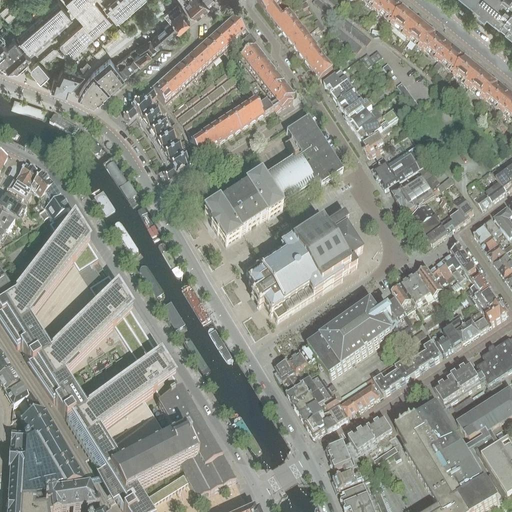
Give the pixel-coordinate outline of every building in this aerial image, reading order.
[(65,0),(64,2),(69,8),(75,15),(84,8),(76,0),(65,0)] [(92,0),(76,0),(84,8),(93,1),(92,0)] [(111,0),(104,7),(118,22),(121,26),(151,0),(162,11),(164,8),(164,5),(159,0),(111,0)] [(182,0),(194,13),(197,13),(208,3),(205,0),(182,0)] [(267,15),(275,9),(282,0),(258,0),(259,0),(260,2),(258,4),(267,15)] [(372,11),(376,14),(387,0),(362,0),(360,2),(364,5),(366,3),(374,9),(372,11)] [(388,24),(391,27),(404,10),(397,5),(396,5),(389,0),(387,0),(376,14),(379,17),(381,15),(389,22),(388,24)] [(511,0),(509,0),(510,0),(509,0),(468,0),(480,10),(479,12),(486,17),(487,15),(498,24),(510,34),(511,35),(511,0)] [(71,17),(75,15),(69,8),(65,11),(58,3),(56,1),(16,37),(30,53),(71,17)] [(172,21),(179,29),(189,20),(177,5),(167,13),(164,16),(170,23),(172,21)] [(0,14),(2,17),(10,10),(7,6),(0,12),(0,14)] [(103,30),(112,23),(110,21),(99,8),(91,15),(103,30)] [(267,15),(282,35),(296,24),(290,16),(284,20),(275,9),(267,15)] [(402,38),(406,41),(419,25),(411,18),(412,17),(404,10),(391,27),(390,29),(394,32),(395,30),(404,36),(402,38)] [(16,16),(12,12),(4,18),(8,23),(16,16)] [(95,37),(103,30),(91,15),(82,23),(95,37)] [(164,29),(171,36),(179,29),(172,21),(170,23),(164,28),(165,28),(164,29)] [(82,23),(74,30),(87,44),(95,37),(82,23)] [(232,49),(241,41),(246,37),(235,23),(232,24),(231,23),(225,27),(226,28),(219,34),(232,49)] [(293,49),(308,38),(296,24),(282,35),(293,49)] [(421,54),(423,52),(436,36),(429,31),(428,32),(419,25),(406,41),(409,44),(411,42),(419,49),(417,51),(421,54)] [(119,28),(117,29),(115,31),(117,34),(104,45),(108,49),(122,38),(120,36),(124,33),(119,28)] [(157,35),(164,43),(171,36),(164,29),(157,35)] [(74,30),(66,37),(79,51),(87,44),(74,30)] [(211,39),(205,45),(219,61),(232,49),(219,34),(212,40),(211,39)] [(150,41),(156,49),(164,43),(157,35),(150,41)] [(434,62),(438,65),(450,49),(442,43),(443,42),(436,36),(423,52),(426,55),(428,53),(436,60),(434,62)] [(70,59),(79,51),(66,37),(59,43),(59,46),(70,59)] [(261,57),(246,37),(241,41),(244,45),(240,48),(245,56),(239,60),(246,69),(261,57)] [(319,53),(308,38),(293,49),(305,64),(318,54),(319,53)] [(14,39),(7,46),(0,51),(0,62),(4,64),(13,71),(30,58),(14,39)] [(148,39),(129,53),(130,55),(134,58),(145,50),(149,55),(156,49),(150,41),(148,39)] [(205,73),(219,61),(205,45),(198,51),(199,52),(192,58),(205,73)] [(105,52),(104,50),(101,47),(92,56),(95,60),(105,52)] [(58,52),(56,49),(53,49),(39,60),(43,65),(58,52)] [(453,77),(466,61),(458,55),(457,55),(450,49),(438,65),(442,68),(443,66),(451,72),(450,74),(453,77)] [(139,65),(149,55),(145,50),(134,58),(139,65)] [(361,61),(368,70),(382,60),(377,53),(368,60),(366,57),(361,61)] [(326,64),(318,54),(305,64),(312,74),(326,64)] [(139,65),(134,58),(130,55),(122,61),(131,72),(139,65)] [(272,71),(261,57),(246,69),(257,83),(272,71)] [(205,73),(192,58),(185,64),(185,63),(178,69),(192,85),(205,73)] [(93,73),(100,83),(107,93),(124,78),(115,66),(109,59),(108,59),(93,73)] [(115,66),(124,78),(131,72),(122,61),(115,66)] [(468,91),(480,75),(471,68),(473,66),(466,61),(453,77),(452,79),(456,82),(458,80),(466,86),(464,88),(468,91)] [(40,82),(48,75),(37,62),(30,68),(29,71),(39,82),(40,82)] [(66,93),(66,92),(68,86),(71,87),(83,73),(86,70),(90,65),(86,62),(82,67),(80,67),(79,72),(61,67),(57,77),(54,76),(50,88),(66,93)] [(333,74),(326,64),(312,74),(320,84),(333,74)] [(387,77),(392,73),(387,66),(383,70),(387,77)] [(179,97),(192,85),(178,69),(171,75),(172,76),(165,82),(179,97)] [(282,85),(272,71),(257,83),(267,96),(282,85)] [(85,101),(100,83),(93,73),(92,73),(84,84),(77,97),(85,101)] [(48,75),(40,82),(41,84),(47,86),(49,82),(46,78),(49,75),(48,75)] [(181,127),(242,81),(237,75),(177,121),(181,127)] [(324,88),(331,98),(348,85),(341,75),(324,88)] [(484,105),(485,103),(498,87),(491,81),(490,83),(480,75),(468,91),(472,94),(473,92),(481,99),(480,101),(484,105)] [(215,83),(217,86),(227,79),(224,76),(215,83)] [(165,109),(179,97),(165,82),(159,88),(158,87),(151,93),(163,107),(165,109)] [(93,105),(107,93),(100,83),(85,101),(93,105)] [(293,99),(282,85),(267,96),(274,105),(280,113),(292,105),(290,102),(293,99)] [(331,98),(338,107),(355,95),(348,85),(331,98)] [(407,92),(402,85),(397,89),(402,95),(407,92)] [(200,95),(202,98),(214,89),(212,86),(200,95)] [(500,115),(511,100),(504,94),(505,93),(498,87),(485,103),(488,106),(490,104),(498,110),(497,112),(500,115)] [(403,105),(411,98),(408,93),(399,100),(403,105)] [(135,108),(145,120),(153,114),(148,108),(156,101),(150,95),(135,108)] [(338,107),(345,117),(362,104),(355,95),(338,107)] [(229,99),(227,96),(207,111),(209,114),(229,99)] [(173,116),(175,119),(199,100),(197,97),(173,116)] [(511,125),(511,99),(511,100),(500,115),(504,118),(505,116),(511,121),(511,124),(511,125)] [(12,102),(9,112),(42,123),(46,113),(12,102)] [(275,116),(280,113),(274,105),(270,108),(268,106),(265,105),(258,110),(254,103),(246,108),(256,122),(262,118),(263,119),(273,113),(275,116)] [(419,108),(415,103),(410,106),(414,111),(419,108)] [(364,107),(362,104),(345,117),(347,120),(345,122),(350,128),(370,114),(372,112),(367,105),(364,107)] [(164,117),(166,115),(159,106),(156,108),(164,117)] [(135,124),(137,126),(145,120),(135,108),(123,119),(125,121),(122,123),(129,130),(135,124)] [(248,128),(256,122),(246,108),(231,118),(241,134),(249,129),(248,128)] [(393,112),(383,119),(388,126),(398,119),(393,112)] [(137,126),(144,136),(161,125),(153,114),(145,120),(137,126)] [(206,117),(203,114),(183,129),(185,132),(206,117)] [(357,137),(376,124),(370,114),(350,128),(357,137)] [(55,117),(50,125),(76,140),(80,133),(55,117)] [(233,139),(241,134),(231,118),(216,128),(225,143),(233,138),(233,139)] [(284,208),(285,208),(284,208),(313,189),(313,190),(314,189),(319,186),(320,188),(342,174),(340,171),(336,165),(336,164),(335,164),(331,158),(331,157),(326,150),(327,150),(326,150),(322,143),(321,143),(317,136),(317,135),(317,136),(315,133),(312,129),(313,129),(312,128),(310,125),(308,122),(308,121),(304,124),(286,135),(290,142),(284,147),(294,162),(291,164),(291,163),(265,179),(266,180),(262,182),(260,179),(260,180),(260,179),(245,189),(246,190),(219,208),(218,206),(205,215),(204,216),(225,249),(240,240),(239,239),(266,221),(267,222),(282,213),(280,210),(283,208),(284,208)] [(382,134),(376,124),(357,137),(361,144),(362,143),(365,147),(380,136),(383,139),(391,133),(389,129),(382,134)] [(147,139),(151,145),(167,134),(161,125),(144,136),(147,139)] [(0,126),(0,133),(17,141),(20,135),(0,126)] [(178,138),(182,135),(175,126),(171,128),(178,138)] [(200,138),(202,140),(210,154),(218,148),(218,147),(225,143),(216,128),(200,138)] [(155,152),(158,157),(175,148),(169,136),(167,134),(151,145),(155,152)] [(88,136),(82,143),(101,162),(107,155),(88,136)] [(199,161),(204,158),(210,154),(202,140),(191,148),(199,161)] [(370,162),(385,153),(383,149),(384,148),(379,140),(363,150),(365,155),(367,159),(369,162),(370,162)] [(182,159),(175,148),(158,157),(165,170),(172,165),(182,159)] [(418,174),(427,168),(414,150),(387,168),(386,166),(386,167),(382,161),(372,167),(375,173),(372,175),(385,195),(418,174)] [(172,165),(180,178),(198,166),(194,160),(185,165),(182,159),(172,165)] [(111,160),(102,166),(118,189),(132,211),(141,205),(111,160)] [(168,186),(180,178),(172,165),(165,170),(166,171),(158,176),(163,186),(166,184),(168,186)] [(25,167),(13,187),(26,196),(29,193),(40,178),(41,178),(25,167)] [(431,175),(427,168),(418,174),(422,181),(431,175)] [(495,172),(491,175),(494,180),(499,176),(495,172)] [(506,196),(511,191),(511,181),(506,173),(495,181),(498,185),(506,196)] [(439,187),(431,175),(422,181),(393,200),(396,205),(395,205),(402,215),(403,215),(406,220),(435,201),(433,198),(439,193),(441,196),(453,186),(449,181),(436,190),(436,189),(439,187)] [(92,177),(84,183),(96,202),(105,197),(92,177)] [(29,193),(40,204),(52,190),(40,178),(29,193)] [(506,196),(498,185),(490,190),(498,201),(506,196)] [(30,198),(26,196),(13,187),(8,195),(24,205),(25,206),(27,207),(32,200),(30,198)] [(491,207),(498,201),(490,190),(486,193),(482,187),(479,189),(483,195),(491,207)] [(60,201),(52,190),(40,204),(38,207),(37,207),(36,208),(32,211),(37,217),(41,214),(60,201)] [(5,201),(12,206),(21,211),(24,205),(8,195),(5,201)] [(482,214),(491,207),(483,195),(474,203),(482,214)] [(444,213),(443,210),(449,206),(445,199),(440,203),(442,205),(440,207),(441,209),(440,209),(441,211),(440,212),(441,214),(444,213)] [(452,206),(459,215),(466,225),(470,222),(468,220),(473,216),(461,200),(452,206)] [(21,211),(12,206),(4,201),(0,208),(0,213),(17,223),(21,217),(23,218),(26,214),(21,211)] [(52,227),(67,216),(69,215),(60,201),(41,214),(37,217),(42,225),(46,222),(49,226),(51,225),(52,227)] [(108,204),(101,209),(120,242),(128,238),(117,218),(108,204)] [(418,229),(435,217),(428,207),(411,219),(418,229)] [(143,209),(137,212),(153,240),(159,236),(143,209)] [(0,213),(0,233),(5,237),(14,224),(18,227),(19,225),(17,223),(0,213)] [(511,219),(508,214),(507,213),(494,223),(511,245),(511,229),(511,228),(511,227),(511,219)] [(457,231),(466,225),(459,215),(450,221),(452,224),(457,231)] [(195,503),(195,504),(235,485),(223,462),(221,462),(193,477),(173,443),(168,446),(143,405),(155,397),(161,406),(180,395),(177,390),(100,268),(108,281),(103,284),(92,267),(97,264),(67,216),(52,227),(51,225),(49,226),(51,228),(49,229),(58,243),(14,300),(0,308),(0,319),(0,320),(0,319),(0,326),(17,352),(19,350),(31,368),(29,370),(53,405),(54,405),(121,511),(147,511),(144,507),(136,493),(179,472),(196,503),(195,503)] [(343,217),(322,230),(311,237),(311,236),(310,234),(308,235),(308,236),(301,240),(298,241),(299,242),(291,247),(291,246),(289,247),(289,248),(282,253),(282,252),(280,253),(280,255),(276,257),(276,258),(274,259),(270,261),(269,260),(266,262),(267,262),(262,266),(262,265),(260,267),(257,269),(254,270),(246,276),(250,282),(247,284),(249,287),(250,287),(255,295),(254,295),(254,296),(253,297),(253,296),(250,298),(252,301),(253,301),(252,302),(254,304),(255,307),(257,307),(257,308),(256,308),(258,311),(261,309),(260,309),(262,308),(263,307),(269,316),(268,317),(270,319),(273,318),(272,317),(273,317),(278,324),(279,324),(279,323),(285,319),(286,319),(293,314),(297,311),(298,312),(300,310),(300,309),(311,303),(314,301),(313,301),(320,297),(321,297),(323,295),(329,291),(330,291),(332,289),(339,284),(339,285),(342,283),(340,280),(355,270),(350,261),(361,254),(345,228),(344,229),(343,226),(347,223),(343,217)] [(435,217),(418,229),(426,241),(441,230),(442,232),(452,224),(450,221),(449,220),(440,226),(436,219),(435,217)] [(452,224),(442,232),(447,239),(454,233),(455,233),(457,231),(452,224)] [(492,224),(485,230),(492,239),(495,242),(502,237),(492,224)] [(447,239),(442,232),(441,230),(426,241),(432,250),(447,239)] [(480,248),(492,239),(485,230),(474,239),(480,248)] [(496,244),(495,242),(492,239),(480,248),(486,256),(504,244),(506,242),(503,239),(496,244)] [(163,243),(156,247),(177,281),(185,277),(163,243)] [(130,244),(123,248),(133,265),(141,261),(130,244)] [(492,266),(509,254),(511,251),(511,249),(510,248),(503,253),(501,249),(505,246),(504,244),(486,256),(492,266)] [(449,254),(451,257),(460,270),(468,281),(469,279),(476,275),(457,248),(449,254)] [(499,274),(511,264),(508,259),(511,256),(509,254),(492,266),(499,274)] [(468,281),(460,270),(451,257),(442,264),(453,279),(460,287),(468,281)] [(442,264),(435,270),(447,284),(454,293),(461,288),(460,287),(453,279),(442,264)] [(504,282),(511,276),(511,264),(499,274),(504,282)] [(146,268),(138,273),(157,305),(166,300),(146,268)] [(454,293),(447,284),(435,270),(429,275),(441,292),(446,288),(451,296),(454,293)] [(444,296),(441,292),(429,275),(427,273),(416,280),(434,305),(435,305),(446,298),(444,296)] [(491,295),(480,279),(473,284),(469,279),(468,281),(474,289),(474,290),(482,301),(490,296),(491,295)] [(434,305),(416,280),(400,291),(415,310),(416,311),(423,323),(436,315),(431,307),(434,305)] [(0,287),(0,298),(9,293),(10,292),(5,284),(0,287)] [(189,286),(180,291),(202,327),(211,322),(189,286)] [(465,296),(466,297),(474,309),(476,307),(482,316),(498,305),(491,295),(490,296),(482,301),(474,290),(465,296)] [(395,302),(405,317),(415,310),(400,291),(391,297),(395,302)] [(416,333),(405,317),(395,302),(386,308),(398,324),(403,321),(409,330),(401,334),(405,340),(412,335),(416,333)] [(389,315),(381,303),(372,309),(394,340),(403,355),(408,351),(399,336),(390,323),(393,321),(389,316),(389,315)] [(171,304),(161,310),(177,336),(187,330),(171,304)] [(482,316),(486,322),(503,311),(498,305),(482,316)] [(342,376),(379,351),(394,340),(372,309),(309,354),(315,363),(317,366),(330,384),(342,376)] [(507,317),(503,311),(486,322),(491,330),(506,320),(507,317)] [(489,331),(481,319),(479,316),(470,322),(472,325),(480,337),(489,331)] [(439,318),(424,328),(427,332),(442,323),(439,318)] [(462,349),(480,337),(472,325),(465,329),(458,319),(446,327),(450,334),(451,336),(453,335),(462,349)] [(213,326),(206,331),(227,366),(235,362),(213,326)] [(412,348),(426,339),(422,334),(409,343),(412,348)] [(451,336),(450,334),(443,338),(454,354),(462,349),(453,335),(451,336)] [(189,338),(182,343),(205,379),(212,374),(189,338)] [(454,354),(443,338),(435,344),(444,360),(445,360),(454,354)] [(502,386),(499,382),(511,373),(511,340),(509,343),(509,344),(500,350),(500,349),(495,352),(493,350),(489,353),(489,355),(490,357),(482,362),(483,363),(482,368),(477,371),(480,377),(485,384),(488,389),(491,393),(502,386)] [(427,356),(420,361),(426,371),(434,366),(434,367),(442,362),(432,347),(424,352),(427,356)] [(315,363),(309,354),(307,351),(300,356),(301,357),(300,357),(308,368),(309,367),(311,370),(317,366),(315,363)] [(311,370),(309,367),(308,368),(300,357),(287,366),(295,379),(311,370)] [(426,371),(420,361),(413,365),(410,361),(403,366),(413,381),(420,376),(420,375),(426,371)] [(13,371),(10,374),(4,363),(0,365),(0,389),(4,396),(19,388),(15,382),(18,379),(13,371)] [(284,387),(295,379),(287,366),(277,374),(279,378),(284,387)] [(413,381),(403,366),(395,371),(398,375),(391,380),(397,389),(405,385),(405,386),(413,381)] [(435,394),(444,408),(448,405),(479,385),(470,371),(466,374),(465,373),(439,390),(440,391),(435,394)] [(304,389),(287,399),(300,420),(306,431),(313,441),(316,442),(327,435),(322,427),(320,423),(323,421),(322,419),(326,417),(329,416),(340,410),(334,401),(318,377),(302,387),(304,389)] [(284,387),(289,395),(300,389),(301,387),(295,379),(284,387)] [(381,380),(374,385),(383,400),(391,395),(390,394),(397,389),(391,380),(384,384),(381,380)] [(220,383),(212,388),(230,416),(238,411),(220,383)] [(25,397),(19,388),(4,396),(13,410),(22,405),(30,417),(41,413),(29,395),(25,397)] [(333,388),(329,391),(333,397),(337,394),(333,388)] [(368,410),(380,402),(372,390),(368,393),(366,391),(358,396),(360,398),(360,397),(368,410)] [(181,394),(180,395),(161,406),(156,409),(176,441),(173,443),(201,428),(181,394)] [(463,449),(462,450),(438,411),(438,410),(417,423),(416,422),(415,423),(415,424),(414,425),(412,426),(412,425),(401,431),(402,432),(399,434),(398,433),(396,434),(405,449),(410,457),(406,460),(438,511),(485,511),(498,505),(492,496),(498,493),(506,506),(511,502),(511,439),(511,438),(507,441),(500,431),(511,423),(511,397),(510,394),(458,428),(465,439),(466,439),(491,478),(487,481),(484,483),(463,449)] [(360,397),(360,398),(349,405),(357,417),(368,410),(360,397)] [(471,399),(453,411),(456,415),(474,404),(471,399)] [(348,423),(357,417),(349,405),(340,410),(348,423)] [(348,423),(340,410),(329,416),(332,421),(337,429),(347,423),(348,423)] [(9,474),(9,483),(7,510),(6,510),(5,511),(4,511),(94,511),(95,511),(98,511),(98,510),(99,509),(98,508),(98,507),(97,507),(97,506),(88,490),(88,489),(57,494),(57,492),(54,490),(45,491),(43,494),(46,509),(44,509),(34,511),(35,499),(25,498),(29,449),(32,447),(59,494),(85,486),(65,452),(43,415),(20,424),(20,425),(19,425),(26,437),(10,437),(10,438),(10,440),(10,441),(10,443),(10,444),(10,446),(9,447),(10,447),(9,458),(8,458),(7,474),(9,474)] [(239,416),(231,421),(254,458),(262,454),(239,416)] [(337,429),(332,421),(328,423),(328,422),(324,424),(325,425),(322,427),(327,435),(337,429)] [(356,443),(373,469),(376,468),(398,454),(397,454),(395,450),(373,464),(372,461),(376,458),(375,456),(379,453),(378,452),(381,450),(384,453),(391,448),(389,445),(396,441),(393,436),(383,421),(365,433),(367,435),(356,443)] [(221,462),(201,428),(173,443),(193,477),(221,462)] [(328,476),(330,482),(337,479),(336,477),(344,474),(346,480),(353,478),(358,475),(370,470),(373,469),(356,443),(343,451),(344,451),(328,458),(334,473),(328,476)] [(332,486),(337,498),(363,488),(363,487),(372,484),(369,476),(365,478),(364,479),(360,481),(355,483),(353,478),(346,480),(332,486)] [(372,511),(364,491),(340,501),(342,505),(341,505),(341,507),(343,508),(344,511),(372,511)] [(386,511),(380,496),(375,498),(380,511),(386,511)]
